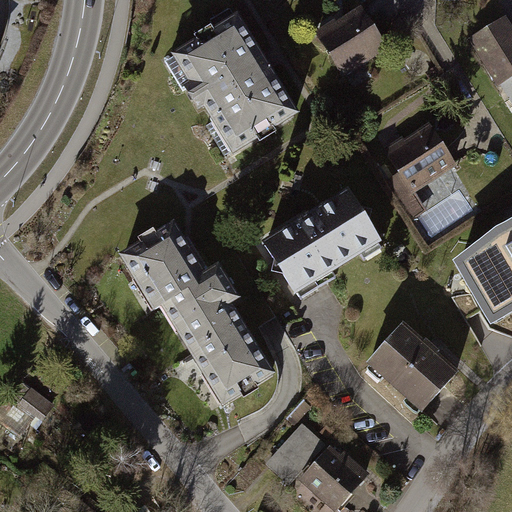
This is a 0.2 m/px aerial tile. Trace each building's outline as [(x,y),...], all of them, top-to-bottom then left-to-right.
[(358,16),(315,42),(342,86),(385,60),(358,16)] [(511,31),(506,21),(472,40),(498,84),(511,76),(511,31)] [(238,29),(163,74),(220,170),(295,125),(238,29)] [(426,125),(382,152),(397,177),(384,185),(408,225),(421,217),(428,212),(415,191),(453,167),(426,125)] [(379,245),(347,193),(266,242),(298,294),(379,245)] [(278,369),(179,222),(118,263),(217,411),(278,369)] [(511,225),(499,233),(455,266),(490,328),(511,314),(511,225)] [(456,376),(401,330),(368,369),(423,415),(456,376)] [(32,391),(18,409),(44,429),(58,411),(32,391)] [(302,426),(267,468),(290,487),(296,480),(334,511),(337,511),(366,478),(302,426)]
